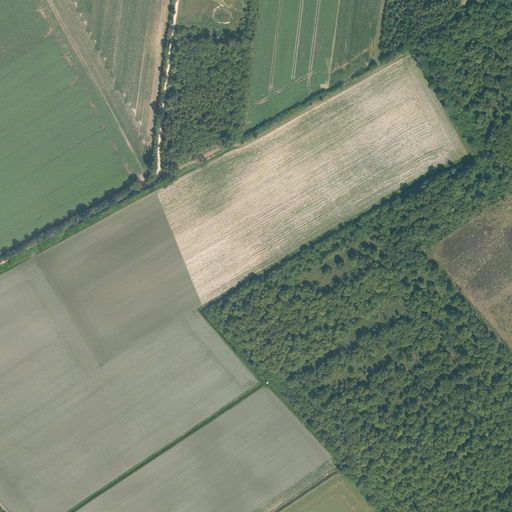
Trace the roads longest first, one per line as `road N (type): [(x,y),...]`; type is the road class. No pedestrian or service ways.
road 1 (track): [(156,176),(263,132),(471,13),(511,3)]
road 2 (track): [(0,261),(156,176)]
road 3 (track): [(156,176),(175,0)]
